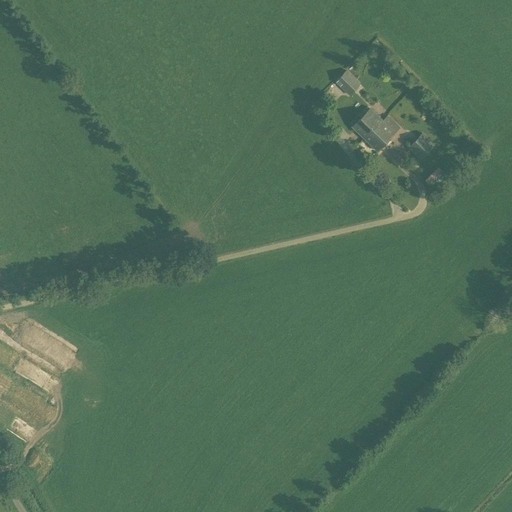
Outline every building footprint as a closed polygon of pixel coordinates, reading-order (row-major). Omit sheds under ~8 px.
[(360,83),(346,69),(335,81),(349,95),(360,83)] [(352,126),(364,139),(382,120),(370,108),(352,126)] [(382,120),(364,139),(377,152),(395,132),(382,120)] [(435,147),(437,145),(433,141),(432,142),(423,133),(408,148),(420,159),(434,145),(435,147)] [(447,176),(437,167),(425,180),(434,189),(447,176)]
